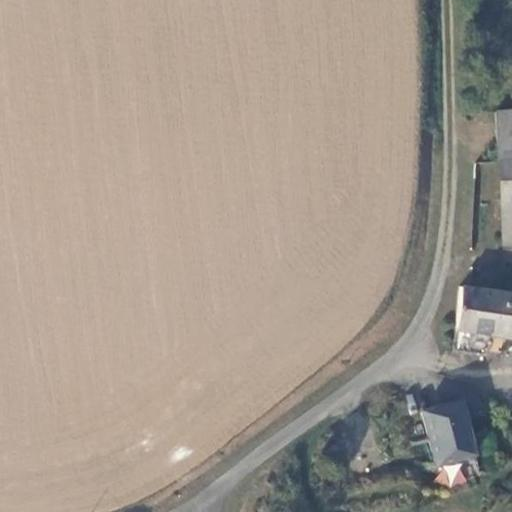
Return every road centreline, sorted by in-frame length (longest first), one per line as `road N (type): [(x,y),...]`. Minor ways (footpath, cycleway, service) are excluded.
road 1 (unclassified): [(186,511),(407,355),(422,337),(441,264)]
road 2 (track): [(441,264),(437,0)]
